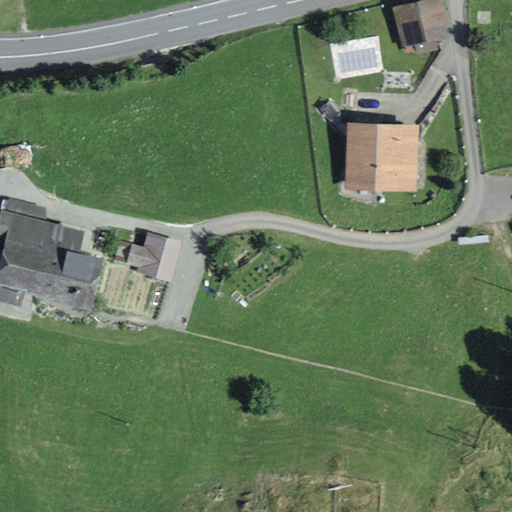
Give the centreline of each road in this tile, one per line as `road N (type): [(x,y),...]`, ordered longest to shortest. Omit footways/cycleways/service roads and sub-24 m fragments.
road 1 (residential): [(453,0),(477,182),(469,211),(448,230),(404,241),(247,220),(197,233),(171,328)]
road 2 (secondary): [(0,57),(114,43),(298,0)]
road 3 (unknown): [(459,45),(418,105),(358,100)]
